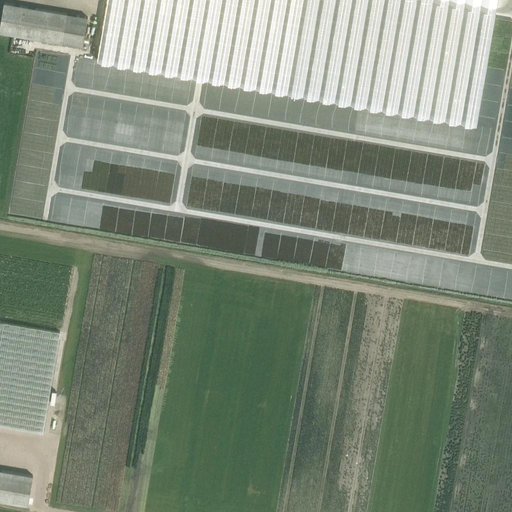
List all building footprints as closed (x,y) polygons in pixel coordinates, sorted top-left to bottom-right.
[(302,0),(287,93),(476,124),(496,0),(302,0)] [(4,2),(0,27),(0,31),(83,45),(87,22),(88,16),(4,2)] [(87,22),(83,45),(89,46),(92,23),(87,22)] [(60,331),(0,320),(0,425),(42,432),(60,331)] [(0,469),(0,499),(28,505),(33,475),(0,469)]
